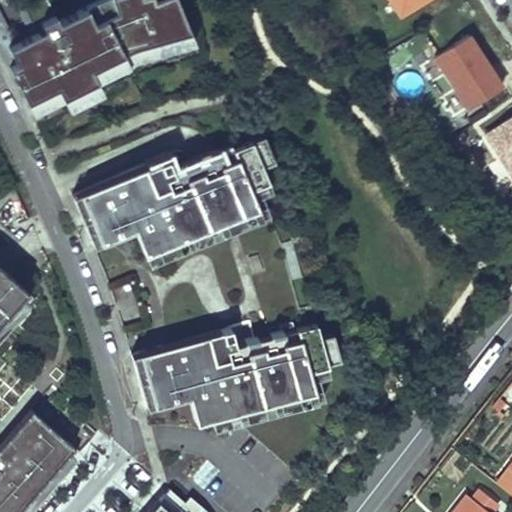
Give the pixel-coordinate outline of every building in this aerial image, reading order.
[(17,8),(29,33),(0,49),(33,111),(62,95),(68,107),(101,89),(95,78),(137,55),(193,40),(176,0),(96,0),(57,19),(48,0),(33,0),(25,6),(17,8)] [(425,0),(389,0),(400,16),(425,0)] [(507,83),(472,28),(433,52),(468,108),(507,83)] [(511,111),(483,131),(511,175),(511,111)] [(143,163),(72,194),(94,244),(134,227),(144,252),(158,246),(162,256),(261,214),(253,196),(272,188),(262,165),(275,159),(263,132),(173,171),(167,156),(144,166),(143,163)] [(0,336),(34,297),(0,267),(0,336)] [(131,353),(146,405),(188,393),(195,420),(210,416),(213,426),(314,397),(306,369),(327,363),(315,321),(272,333),(271,331),(234,341),(230,326),(131,353)] [(29,407),(0,440),(0,511),(25,511),(76,455),(68,448),(71,444),(29,407)] [(511,469),(507,465),(495,481),(511,494),(511,469)] [(190,507),(168,487),(145,511),(209,511),(196,500),(190,507)] [(470,496),(465,492),(449,511),(489,511),(490,511),(496,503),(476,488),(470,496)]
